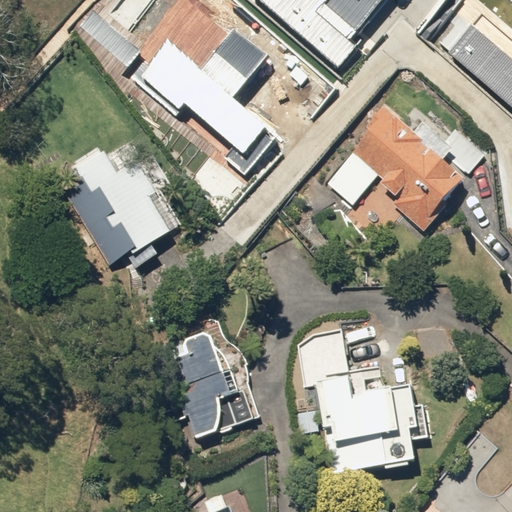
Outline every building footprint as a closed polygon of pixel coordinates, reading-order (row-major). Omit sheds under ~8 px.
[(214,0),(184,35),(211,59),(197,75),(237,111),(263,82),(275,92),(307,56),(295,46),(309,30),(291,14),(302,1),(300,0),(214,0)] [(297,122),(266,94),(240,124),(271,152),(297,122)] [(414,136),(383,108),(369,124),(375,129),(362,143),(392,171),(375,189),(390,203),(388,205),(422,235),(445,210),(440,206),(462,182),(442,164),(448,157),(418,131),(414,136)] [(151,199),(132,167),(112,178),(99,155),(53,181),(104,269),(122,258),(131,274),(155,260),(153,255),(158,252),(154,245),(165,238),(145,202),(151,199)] [(352,159),(327,186),(352,208),(377,181),(352,159)] [(214,379),(218,378),(204,344),(196,341),(181,346),(178,352),(181,360),(172,363),(181,390),(172,394),(191,444),(211,437),(211,428),(213,420),(213,412),(211,405),(223,401),(214,379)] [(325,436),(330,479),(409,471),(406,445),(424,443),(421,409),(409,410),(407,391),(363,396),(362,383),(312,388),(318,437),(325,436)]
